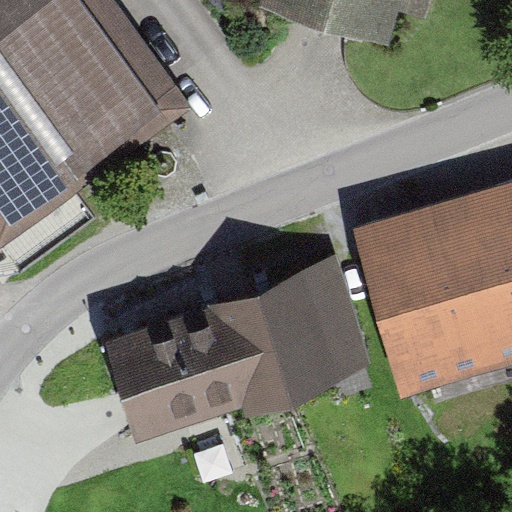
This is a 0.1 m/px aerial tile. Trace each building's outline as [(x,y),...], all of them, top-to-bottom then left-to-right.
[(0,0),(0,241),(192,104),(117,0),(0,0)] [(258,0),(368,30),(375,5),(408,15),(412,0),(258,0)] [(402,387),(511,356),(511,173),(354,218),(402,387)] [(211,296),(243,395),(246,401),(373,359),(338,251),(210,293),(211,296)] [(139,429),(243,395),(211,296),(106,330),(139,429)]
